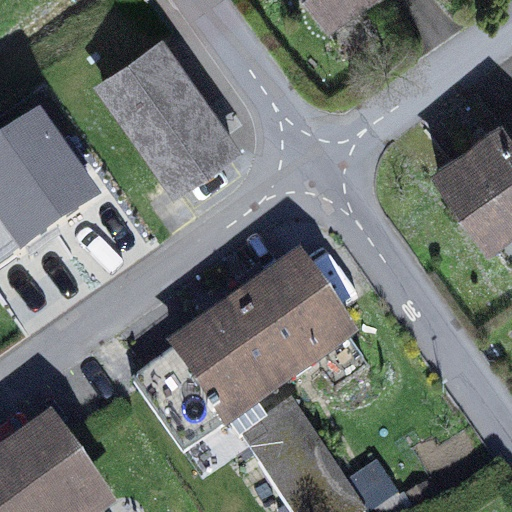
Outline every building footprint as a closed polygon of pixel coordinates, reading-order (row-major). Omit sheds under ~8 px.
[(308,0),(328,26),(365,0),(308,0)] [(175,187),(232,147),(160,44),(103,83),(175,187)] [(511,117),(500,126),(511,142),(511,117)] [(489,241),(511,224),(511,142),(500,126),(438,170),(489,241)] [(0,155),(0,215),(23,249),(89,203),(72,177),(88,166),(71,142),(55,153),(38,129),(0,155)] [(249,302),(236,310),(233,316),(284,387),(288,384),(289,387),(321,364),(313,354),(341,334),(349,345),(354,341),(300,265),(268,288),(249,302)] [(268,288),(260,276),(240,289),(249,302),(268,288)] [(134,386),(185,457),(284,387),(233,316),(134,386)] [(313,354),(321,364),(349,345),(341,334),(313,354)] [(242,437),(292,511),(363,511),(291,404),(242,437)] [(0,511),(100,511),(95,505),(98,503),(45,430),(0,463),(0,511)]
